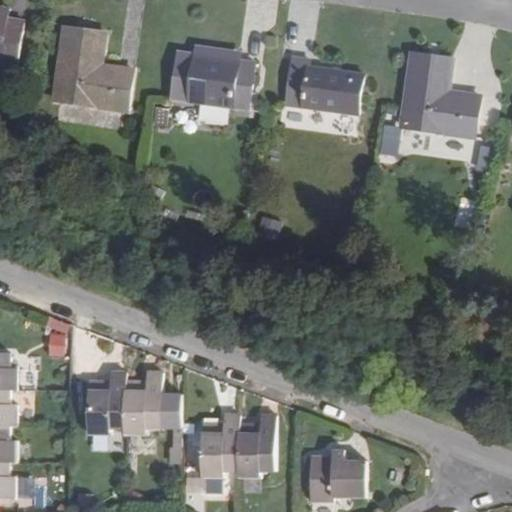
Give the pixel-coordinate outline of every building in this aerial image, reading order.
[(0,6),(0,17),(10,20),(11,9),(0,6)] [(0,64),(20,68),(27,23),(10,20),(0,17),(0,64)] [(107,36),(67,30),(57,101),(129,111),(134,71),(102,66),(107,36)] [(243,52),(198,47),(197,57),(241,64),(243,52)] [(197,57),(179,55),(174,99),(253,110),(258,66),(241,64),(197,57)] [(455,61),(414,55),(404,125),(477,136),(482,98),(450,93),(455,61)] [(313,62),(294,59),(287,106),(362,116),(367,78),(312,70),(313,62)] [(360,117),(327,113),(324,132),(357,136),(360,117)] [(52,333),(51,356),(70,356),(70,334),(52,333)] [(0,390),(16,391),(21,391),(21,369),(15,369),(15,353),(0,353),(0,390)] [(128,392),(129,391),(129,383),(129,373),(113,373),(113,384),(91,384),(91,434),(114,434),(115,430),(128,429),(128,392)] [(150,373),(149,383),(129,383),(129,391),(128,392),(128,429),(127,435),(151,435),(151,430),(185,428),(186,395),(166,395),(166,373),(150,373)] [(0,426),(15,427),(21,427),(21,405),(16,405),(16,391),(0,390),(0,426)] [(229,478),(229,473),(241,473),(241,433),(243,432),(242,425),(243,416),(227,415),(227,425),(197,426),(197,441),(205,441),(206,478),(229,478)] [(243,432),(241,433),(241,473),(241,478),(265,478),(265,472),(279,472),(279,416),(263,416),(263,424),(242,425),(243,432)] [(0,462),(15,463),(20,463),(20,441),(16,441),(15,427),(0,426),(0,462)] [(335,457),(307,458),(306,473),(312,473),(313,503),(337,503),(337,498),(371,498),(370,462),(349,462),(349,451),(336,451),(335,457)] [(15,478),(15,463),(0,462),(0,500),(20,501),(20,478),(15,478)]
